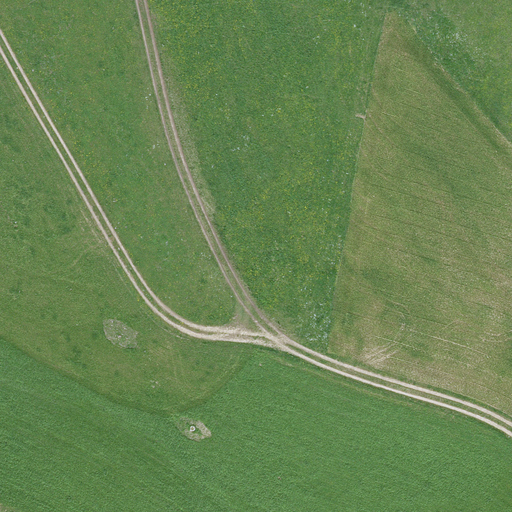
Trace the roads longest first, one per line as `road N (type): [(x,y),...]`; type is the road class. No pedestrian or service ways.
road 1 (track): [(0,43),(160,322),(189,339),(251,344),(279,336),(201,214),(165,119),(141,0)]
road 2 (track): [(511,428),(366,379),(279,336)]
